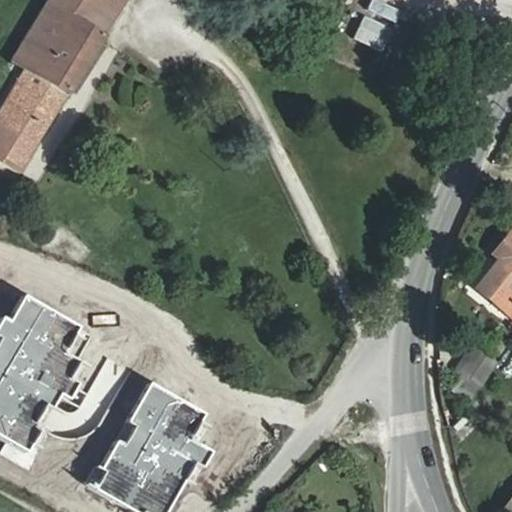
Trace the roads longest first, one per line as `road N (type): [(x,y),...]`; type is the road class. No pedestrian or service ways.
road 1 (unknown): [(299,437),(0,263)]
road 2 (residential): [(239,511),(421,281)]
road 3 (tertiary): [(421,281),(433,236),(511,65)]
road 4 (tertiary): [(409,464),(421,281)]
